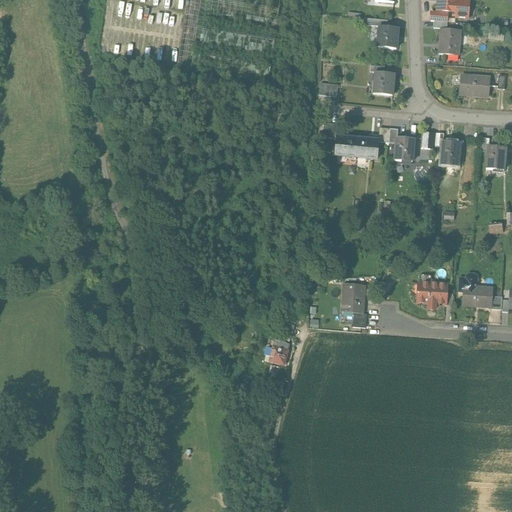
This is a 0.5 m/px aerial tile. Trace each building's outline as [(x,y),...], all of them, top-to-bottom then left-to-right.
[(438,0),(438,11),(437,11),(437,12),(447,13),(447,12),(455,13),(456,13),(455,18),(467,19),(468,1),(457,0),(457,1),(456,1),(456,0),(438,0)] [(387,22),(365,20),(364,26),(378,28),(387,28),(387,22)] [(447,23),(433,22),(433,29),(440,30),(446,30),(447,23)] [(387,28),(378,28),(378,37),(377,49),(395,50),(396,43),(398,44),(398,36),(397,36),(397,29),(387,28)] [(446,30),(440,30),(439,40),(441,40),(439,55),(438,54),(438,56),(449,57),(449,55),(457,56),(457,57),(458,57),(459,44),(458,44),(459,32),(460,33),(460,32),(446,30)] [(384,67),(371,66),(370,74),(375,74),(383,75),(384,67)] [(383,75),(375,74),(374,83),(375,83),(374,95),(392,96),(393,88),(394,88),(395,82),(393,82),(394,76),(383,75)] [(479,79),(468,79),(468,77),(461,76),(460,96),(469,97),(469,95),(477,96),(476,97),(488,98),(489,86),(488,86),(488,80),(489,80),(490,78),(479,78),(479,79)] [(505,77),(498,77),(497,90),(504,90),(505,77)] [(338,87),(320,85),(319,97),(337,98),(338,87)] [(337,125),(324,125),(323,139),(336,139),(336,138),(337,125)] [(398,130),(390,129),(389,143),(396,144),(397,138),(398,130)] [(444,135),(436,135),(435,148),(442,149),(443,143),(444,135)] [(357,139),(336,138),(336,139),(336,147),(336,155),(335,155),(335,156),(356,158),(357,139)] [(397,138),(396,144),(395,162),(401,162),(401,161),(412,162),(412,163),(414,140),(397,138)] [(379,141),(357,139),(356,158),(377,160),(377,158),(376,158),(377,151),(378,151),(379,141)] [(490,139),(482,139),(481,152),(488,152),(488,147),(489,147),(490,139)] [(443,143),(442,149),(441,166),(447,166),(447,165),(458,166),(457,167),(458,167),(460,144),(443,143)] [(489,147),(488,147),(488,152),(486,170),(493,171),(493,170),(503,170),(503,171),(504,171),(506,148),(489,147)] [(447,211),(446,219),(455,219),(455,212),(447,211)] [(477,279),(474,276),(469,276),(466,279),(466,281),(459,280),(459,293),(465,293),(465,299),(463,299),(463,307),(475,307),(475,306),(490,307),(490,308),(492,290),(476,289),(477,279)] [(446,287),(419,285),(418,286),(420,286),(419,296),(418,296),(417,304),(429,304),(429,303),(444,304),(444,305),(445,305),(445,295),(446,287)] [(363,288),(345,288),(344,304),(343,304),(343,316),(343,314),(354,315),(354,316),(362,317),(363,317),(363,305),(362,305),(362,289),(363,289),(363,288)] [(502,299),(493,299),(492,311),(501,311),(502,303),(502,299)] [(362,317),(354,316),(353,330),(365,331),(367,317),(363,317),(362,317)] [(290,346),(275,342),(273,350),(271,358),(269,363),(284,367),(290,346)] [(273,350),(267,348),(265,356),(271,358),(273,350)]
